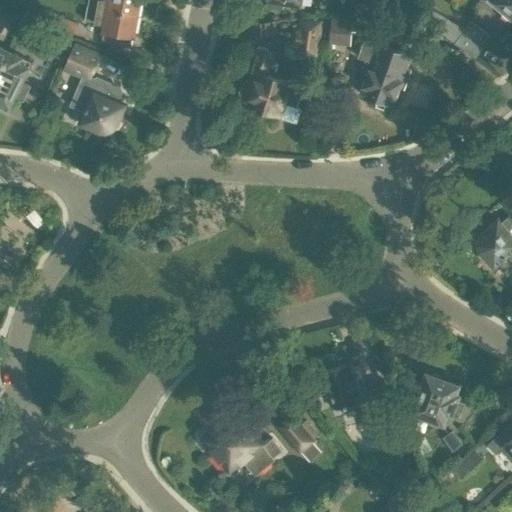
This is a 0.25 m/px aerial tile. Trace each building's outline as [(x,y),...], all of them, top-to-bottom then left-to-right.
[(89,0),(88,4),(137,14),(139,0),(89,0)] [(267,0),(266,7),(283,10),(284,5),(301,8),(302,0),(267,0)] [(393,0),(380,0),(379,2),(395,11),(400,4),(393,0)] [(511,0),(486,0),(511,21),(511,0)] [(137,14),(88,4),(85,20),(105,23),(104,31),(113,32),(112,41),(132,44),(137,14)] [(50,25),(72,35),(77,23),(55,14),(50,25)] [(351,45),(353,18),(332,16),(330,44),(351,45)] [(316,53),(320,22),(303,20),(301,32),(295,31),(293,44),(299,44),(298,51),(316,53)] [(252,34),(272,32),(271,21),(251,22),(252,34)] [(476,57),(491,36),(471,21),(455,43),(476,57)] [(73,37),(62,32),(52,55),(64,59),(73,37)] [(393,104),(405,72),(381,63),(386,47),(373,42),(359,83),(364,85),(361,93),(372,97),(370,105),(390,112),(393,104)] [(106,127),(111,126),(113,122),(117,124),(126,104),(115,99),(116,96),(120,95),(121,91),(120,87),(97,77),(96,80),(91,78),(101,54),(75,43),(64,69),(82,76),(70,105),(84,111),(80,123),(100,131),(102,127),(106,127)] [(23,101),(31,86),(22,81),(31,61),(7,50),(0,63),(0,106),(3,108),(8,104),(10,105),(14,96),(23,101)] [(288,82),(267,75),(272,57),(258,53),(245,95),(251,97),(248,105),(281,115),(280,117),(297,123),(302,108),(297,107),(305,83),(289,78),(288,82)] [(511,217),(509,214),(501,220),(499,217),(482,231),(484,235),(482,238),(482,243),(483,247),(480,250),(494,267),(499,263),(507,272),(511,268),(511,217)] [(353,377),(350,369),(349,364),(324,372),(325,375),(320,376),(322,381),(321,381),(322,384),(323,384),(324,388),(329,387),(335,408),(370,397),(378,422),(403,414),(401,410),(391,413),(387,398),(390,397),(385,380),(361,387),(357,375),(353,377)] [(458,385),(427,373),(423,384),(413,380),(407,397),(417,401),(413,411),(444,423),(447,414),(451,416),(453,409),(456,410),(459,402),(456,401),(459,395),(455,393),(458,385)] [(242,419),(236,413),(229,419),(229,418),(213,431),(213,432),(206,438),(217,451),(215,453),(228,469),(230,467),(231,467),(242,458),(256,474),(275,459),(274,458),(284,450),(273,437),(263,445),(256,436),(258,434),(244,418),(242,419)] [(320,449),(311,439),(290,413),(278,424),(299,449),(300,449),(309,459),(320,449)] [(453,451),(463,443),(453,429),(442,438),(453,451)] [(511,437),(501,448),(511,459),(511,437)] [(461,478),(484,458),(474,447),(452,468),(461,478)] [(416,493),(408,483),(395,492),(402,502),(416,493)] [(382,507),(386,511),(395,511),(399,509),(391,499),(382,507)]
